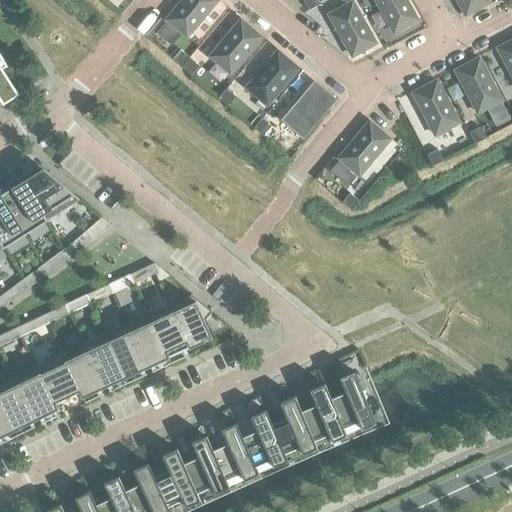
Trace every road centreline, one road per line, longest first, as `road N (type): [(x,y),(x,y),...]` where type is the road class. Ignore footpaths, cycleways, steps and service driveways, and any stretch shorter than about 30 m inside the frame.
road 1 (residential): [(0,500),(301,356),(306,331),(233,271)]
road 2 (residential): [(233,271),(56,111)]
road 3 (residential): [(367,88),(233,271)]
road 4 (residential): [(56,111),(155,0)]
road 5 (residential): [(367,88),(260,0)]
